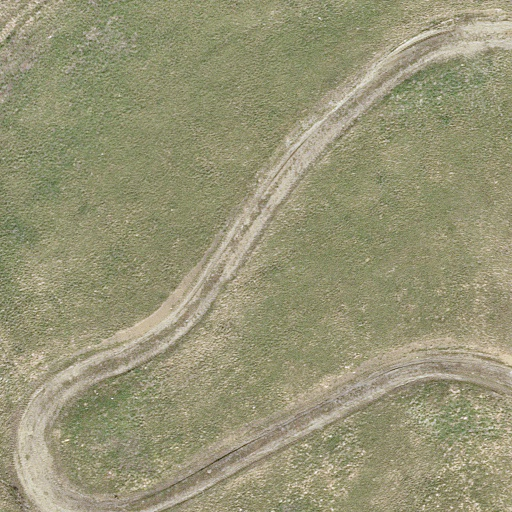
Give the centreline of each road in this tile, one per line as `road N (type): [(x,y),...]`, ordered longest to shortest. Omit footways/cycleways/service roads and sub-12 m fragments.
road 1 (track): [(511,31),(461,31),(390,68),(306,145),(177,326),(45,403),(31,430),(34,469),(52,496),(80,511)]
road 2 (track): [(142,511),(382,382),(448,367),(511,382)]
